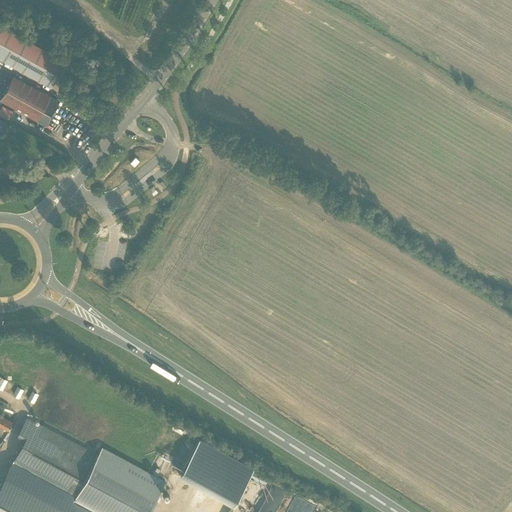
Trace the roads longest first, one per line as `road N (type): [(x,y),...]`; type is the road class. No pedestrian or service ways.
road 1 (trunk): [(395,511),(117,336)]
road 2 (tertiary): [(67,189),(144,100),(210,0)]
